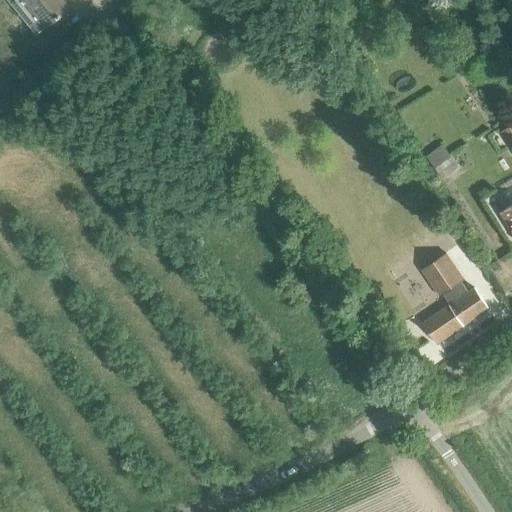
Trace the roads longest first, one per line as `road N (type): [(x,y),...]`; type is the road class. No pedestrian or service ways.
road 1 (unclassified): [(195,511),(370,430),(407,404)]
road 2 (unclassified): [(487,511),(407,404)]
road 3 (unclassified): [(407,404),(511,331)]
